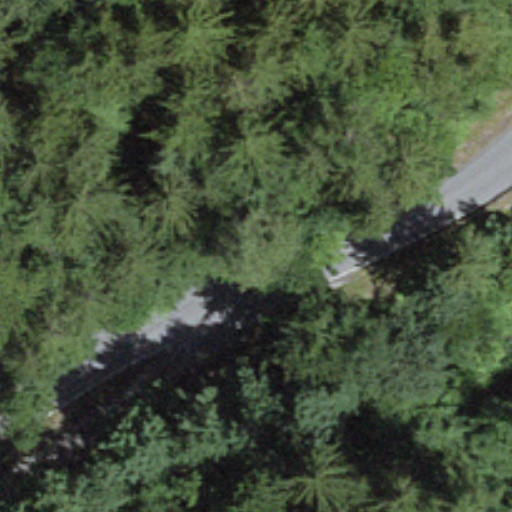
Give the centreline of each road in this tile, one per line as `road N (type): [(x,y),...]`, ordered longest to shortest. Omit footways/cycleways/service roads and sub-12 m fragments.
road 1 (unclassified): [(511,158),(457,198),(0,407)]
road 2 (track): [(0,472),(119,419),(243,298)]
